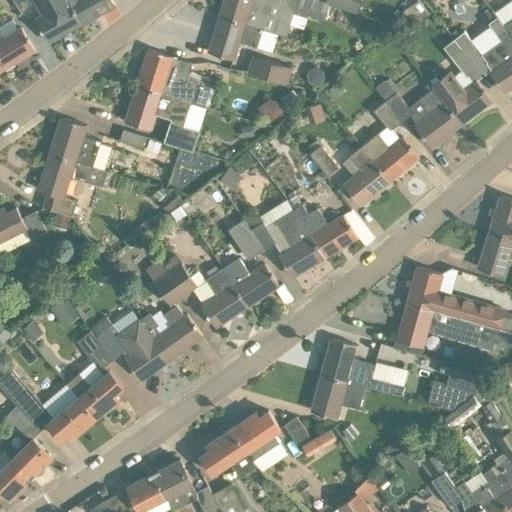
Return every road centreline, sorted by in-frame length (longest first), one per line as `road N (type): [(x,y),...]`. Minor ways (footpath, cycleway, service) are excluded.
road 1 (unclassified): [(12,511),(305,310),(511,138)]
road 2 (unclassified): [(0,125),(162,0)]
